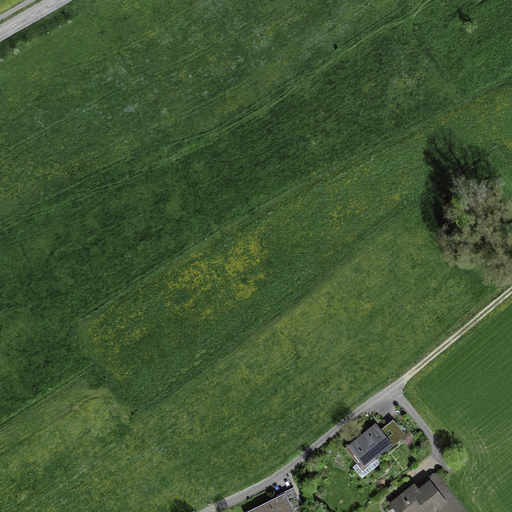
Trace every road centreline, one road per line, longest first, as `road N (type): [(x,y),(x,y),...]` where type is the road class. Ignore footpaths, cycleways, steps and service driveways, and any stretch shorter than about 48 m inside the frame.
road 1 (residential): [(207,511),(272,480),(401,379)]
road 2 (track): [(511,289),(401,379)]
